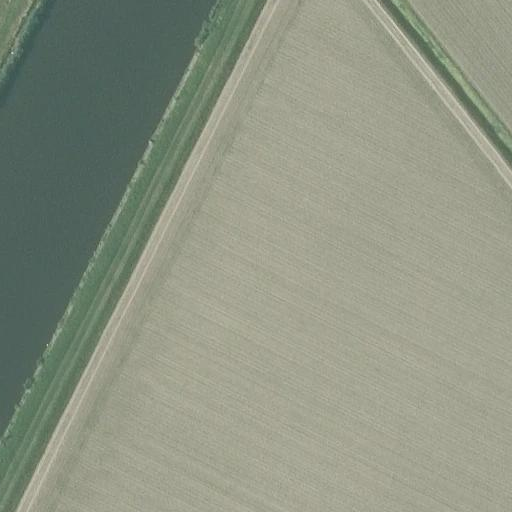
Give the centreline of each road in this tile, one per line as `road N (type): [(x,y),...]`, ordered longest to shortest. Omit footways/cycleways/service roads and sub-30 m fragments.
road 1 (track): [(241,0),(0,487)]
road 2 (track): [(511,186),(363,0)]
